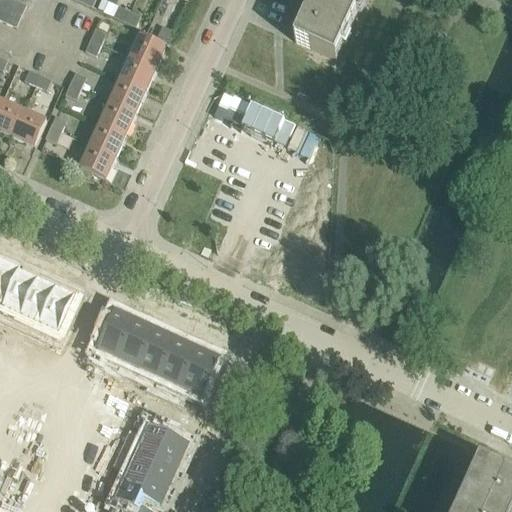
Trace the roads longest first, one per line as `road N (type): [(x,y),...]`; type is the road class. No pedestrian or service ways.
road 1 (residential): [(511,428),(120,249)]
road 2 (residential): [(120,249),(232,0)]
road 3 (residential): [(120,249),(0,198)]
